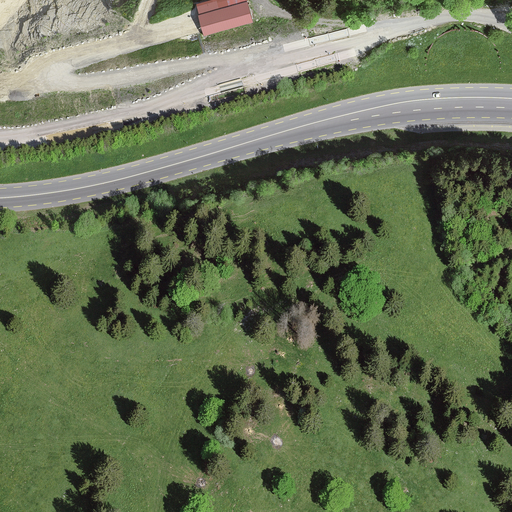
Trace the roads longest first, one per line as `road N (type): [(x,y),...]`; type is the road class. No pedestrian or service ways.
road 1 (track): [(511,27),(467,17),(392,29),(170,99),(0,134)]
road 2 (primary): [(511,103),(368,112),(113,182),(0,198)]
road 3 (track): [(0,89),(308,42),(354,43)]
